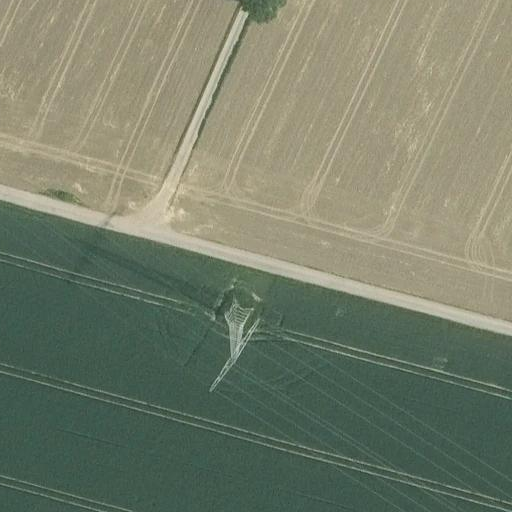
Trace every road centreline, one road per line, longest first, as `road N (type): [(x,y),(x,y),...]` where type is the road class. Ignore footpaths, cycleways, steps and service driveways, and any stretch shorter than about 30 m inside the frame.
road 1 (track): [(0,186),(511,326)]
road 2 (track): [(255,0),(149,227)]
